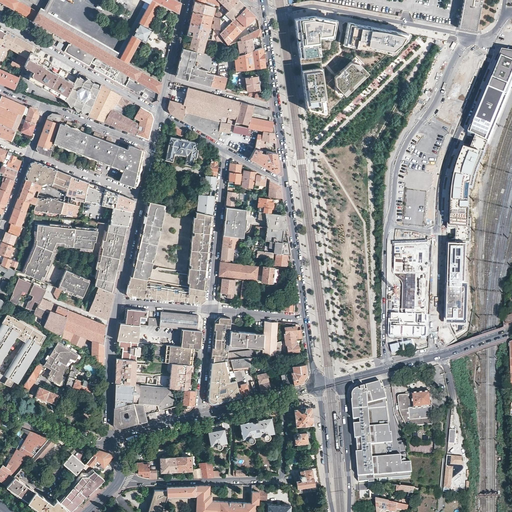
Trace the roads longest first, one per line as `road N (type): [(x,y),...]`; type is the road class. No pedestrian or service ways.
road 1 (residential): [(284,394),(278,478),(119,479)]
road 2 (residential): [(490,35),(262,6)]
road 3 (residential): [(438,232),(445,167),(490,35)]
road 4 (residential): [(0,21),(160,112)]
road 5 (residential): [(287,183),(262,6)]
road 6 (residential): [(210,309),(224,150)]
road 7 (residential): [(118,301),(110,439)]
road 8 (residential): [(305,315),(287,183)]
road 9 (tertiary): [(318,385),(333,511)]
road 10 (residential): [(438,232),(438,356)]
